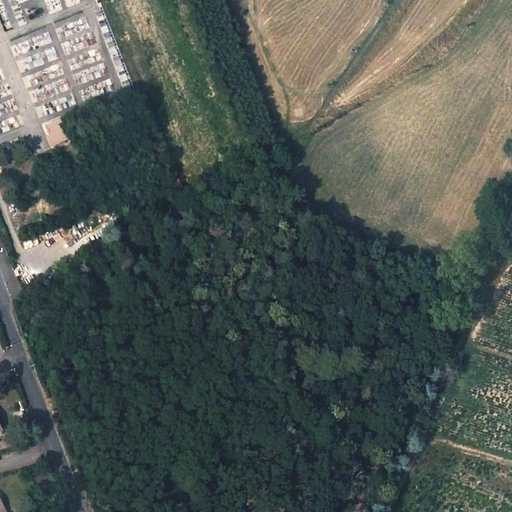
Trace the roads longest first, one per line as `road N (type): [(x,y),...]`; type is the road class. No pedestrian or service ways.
road 1 (track): [(352,511),(511,206)]
road 2 (residential): [(0,301),(54,448)]
